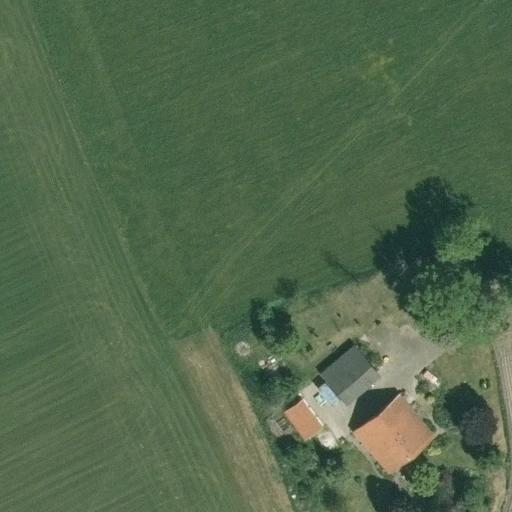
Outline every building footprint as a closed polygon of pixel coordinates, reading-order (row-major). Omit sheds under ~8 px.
[(306,330),(311,341),(374,316),(370,305),(306,330)] [(341,398),(375,369),(355,345),(321,373),(341,398)] [(430,391),(443,409),(465,391),(452,374),(430,391)] [(398,392),(355,430),(391,470),(433,432),(398,392)] [(299,430),(306,440),(322,427),(315,418),(299,430)]
